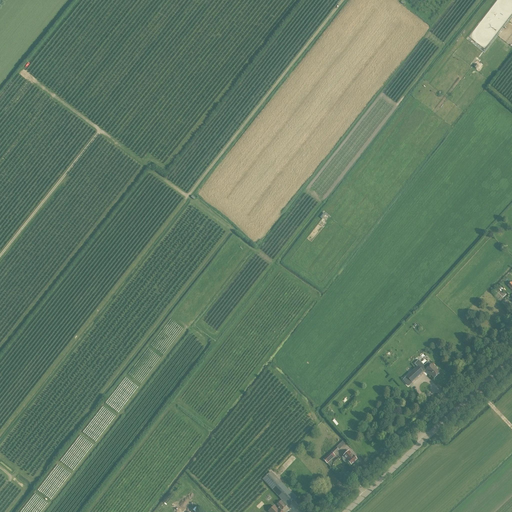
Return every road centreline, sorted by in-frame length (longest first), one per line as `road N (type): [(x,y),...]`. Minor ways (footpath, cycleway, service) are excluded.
road 1 (track): [(187,196),(341,0)]
road 2 (track): [(155,172),(278,268)]
road 3 (track): [(230,329),(278,268),(324,303)]
